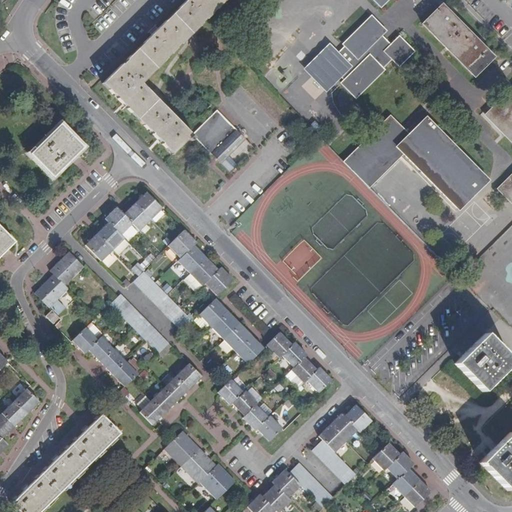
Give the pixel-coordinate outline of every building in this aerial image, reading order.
[(142,84),(167,59),(167,58),(170,55),(171,55),(177,49),(176,48),(180,45),(181,45),(202,25),(202,23),(205,20),(206,20),(212,14),(212,13),(215,9),(217,10),(226,0),(186,0),(159,28),(126,60),(127,60),(123,64),(102,84),(112,94),(114,94),(117,97),(117,98),(122,104),(124,104),(128,108),(127,109),(148,129),(150,130),(152,133),(152,134),(158,139),(163,143),(162,143),(172,154),(188,138),(191,141),(195,138),(214,157),(220,163),(226,157),(217,148),(236,130),(233,127),(236,125),(231,120),(229,123),(216,110),(192,134),(142,84)] [(493,57),(441,5),(437,9),(421,24),(473,76),(489,60),(493,57)] [(343,81),(357,95),(386,67),(384,66),(394,56),(400,62),(401,64),(415,49),(401,35),(392,43),(383,34),(387,29),(374,15),(345,43),(347,45),(337,54),(330,47),(309,66),(329,86),(342,73),(347,78),(343,81)] [(511,172),(496,188),(511,204),(511,87),(484,115),(511,144),(511,172)] [(490,178),(428,115),(410,133),(403,126),(392,114),(346,160),(360,174),(371,185),(405,151),(460,207),(490,178)] [(77,154),(84,148),(78,142),(61,124),(31,153),(54,177),(70,161),(77,154)] [(163,210),(146,193),(141,198),(135,204),(151,221),(163,210)] [(151,221),(135,204),(124,215),(133,224),(140,232),(151,221)] [(133,224),(124,215),(117,208),(109,215),(105,219),(108,223),(121,236),(133,224)] [(112,250),(124,239),(121,236),(108,223),(103,228),(97,234),(112,250)] [(8,249),(15,243),(8,236),(0,227),(0,256),(1,256),(8,249)] [(194,246),(197,244),(192,239),(190,237),(184,232),(173,242),(168,247),(181,259),(194,246)] [(112,250),(97,234),(90,241),(85,245),(101,261),(112,250)] [(190,274),(206,258),(202,254),(200,252),(194,246),(181,259),(178,262),(190,274)] [(65,287),(84,269),(69,253),(50,271),(53,275),(65,287)] [(132,270),(137,275),(154,258),(149,253),(132,270)] [(205,284),(218,271),(214,266),(212,264),(206,258),(190,274),(184,280),(196,293),(205,284)] [(217,297),(234,281),(229,276),(227,274),(221,268),(218,271),(205,284),(217,297)] [(168,296),(154,283),(144,272),(138,277),(133,283),(140,290),(156,307),(170,320),(181,332),(192,321),(180,308),(168,296)] [(57,301),(68,291),(65,287),(53,275),(48,279),(34,293),(39,298),(52,311),(57,317),(65,309),(57,301)] [(158,332),(141,315),(121,295),(115,301),(110,306),(121,318),(133,329),(145,341),(158,354),(169,344),(158,332)] [(211,328),(228,312),(223,307),(219,303),(215,299),(199,315),(208,325),(211,328)] [(54,324),(59,319),(57,317),(52,311),(48,315),(46,316),(54,324)] [(224,341),(241,325),(235,320),(233,318),(228,312),(211,328),(221,338),(224,341)] [(85,329),(97,341),(101,337),(90,325),(85,329)] [(236,353),(252,337),(245,330),(241,325),(224,341),(232,349),(236,353)] [(88,350),(97,341),(85,329),(72,342),(77,347),(84,354),(88,350)] [(292,345),(287,341),(285,339),(279,332),(266,345),(278,358),(281,356),(292,345)] [(511,362),(511,361),(498,347),(485,333),(466,352),(455,363),(483,392),(511,362)] [(99,362),(113,349),(101,337),(97,341),(88,350),(94,356),(99,362)] [(249,363),(263,348),(261,346),(252,337),(236,353),(247,364),(249,363)] [(307,356),(300,349),(294,343),(292,345),(281,356),(294,368),(304,359),(307,356)] [(111,374),(125,361),(113,349),(99,362),(111,374)] [(0,370),(8,363),(3,358),(1,355),(0,354),(0,370)] [(306,381),(317,371),(304,359),(294,368),(291,371),(304,384),(306,381)] [(132,380),(138,374),(137,373),(125,361),(111,374),(120,383),(124,387),(132,380)] [(189,389),(202,377),(189,364),(177,374),(176,376),(189,389)] [(331,381),(326,376),(319,368),(317,371),(306,381),(319,394),(331,381)] [(189,389),(176,376),(164,388),(177,401),(189,389)] [(242,393),(230,380),(226,384),(217,393),(222,397),(224,399),(230,405),(231,404),(242,393)] [(177,401),(164,388),(151,400),(165,413),(177,401)] [(262,399),(251,388),(246,392),(257,404),(262,399)] [(31,393),(27,389),(14,401),(27,415),(31,412),(34,409),(38,404),(40,402),(31,393)] [(246,392),(245,391),(242,393),(231,404),(236,408),(239,411),(245,417),(256,406),(258,404),(257,404),(246,392)] [(165,413),(151,400),(147,394),(136,405),(141,410),(139,412),(152,425),(165,413)] [(21,421),(27,415),(14,401),(1,414),(14,427),(21,421)] [(257,429),(268,418),(267,418),(256,406),(245,417),(243,418),(246,422),(249,425),(255,431),(257,429)] [(371,422),(355,406),(350,412),(343,417),(357,431),(360,434),(371,422)] [(7,435),(14,427),(1,414),(0,415),(0,436),(2,439),(7,435)] [(19,511),(39,511),(119,434),(101,415),(84,433),(77,439),(61,454),(59,457),(54,462),(29,486),(24,491),(11,504),(19,511)] [(357,431),(343,417),(341,415),(330,426),(346,442),(357,431)] [(269,442),(282,429),(269,416),(267,418),(268,418),(257,429),(260,433),(263,435),(269,442)] [(346,442),(330,426),(319,436),(323,440),(335,452),(346,442)] [(179,466),(199,447),(188,436),(183,431),(163,450),(179,466)] [(498,444),(480,462),(507,490),(511,485),(511,433),(510,432),(498,444)] [(0,453),(2,451),(8,445),(2,439),(0,436),(0,453)] [(357,474),(335,452),(323,440),(311,451),(322,462),(330,470),(337,478),(345,485),(345,486),(357,474)] [(386,469),(400,455),(396,451),(391,446),(389,444),(379,453),(372,460),(383,472),(386,469)] [(217,466),(210,459),(199,447),(179,466),(198,484),(199,483),(217,466)] [(398,480),(409,469),(414,465),(406,457),(402,453),(400,455),(386,469),(398,480)] [(328,494),(299,463),(288,474),(301,487),(322,508),(324,507),(333,498),(332,498),(328,494)] [(236,482),(225,471),(223,469),(218,465),(217,466),(199,483),(217,501),(227,491),(236,482)] [(403,497),(420,480),(409,469),(398,480),(392,486),(403,497)] [(289,499),(301,487),(288,474),(285,470),(272,483),(275,485),(289,499)] [(415,509),(432,493),(420,480),(403,497),(415,509)] [(280,511),(291,502),(289,499),(275,485),(263,498),(276,511),(280,511)] [(275,511),(276,511),(263,498),(259,494),(251,503),(247,507),(251,511),(275,511)]
